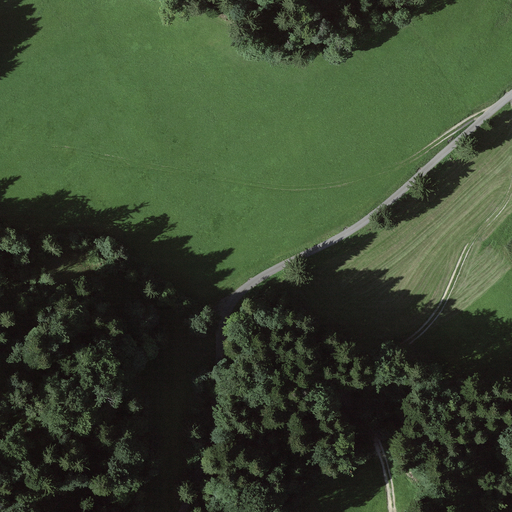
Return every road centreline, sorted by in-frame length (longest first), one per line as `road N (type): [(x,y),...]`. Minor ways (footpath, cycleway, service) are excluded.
road 1 (unclassified): [(511,96),(360,224),(225,306),(213,417),(184,511)]
road 2 (track): [(511,177),(508,202),(474,239),(449,286),(440,322),(354,387),(391,511)]
